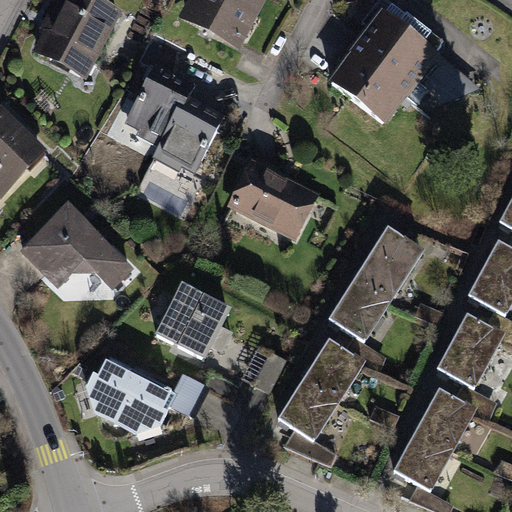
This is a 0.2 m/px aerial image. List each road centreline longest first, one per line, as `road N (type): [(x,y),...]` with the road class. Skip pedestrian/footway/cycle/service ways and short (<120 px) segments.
road 1 (residential): [(332,511),(228,478),(179,484),(100,511)]
road 2 (residential): [(0,330),(33,396),(73,511)]
road 3 (residential): [(251,132),(312,0)]
